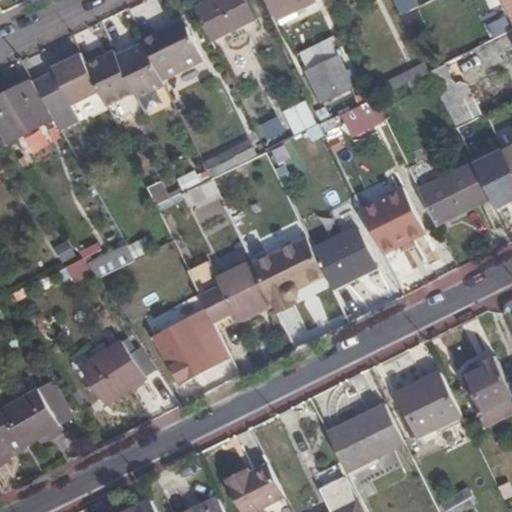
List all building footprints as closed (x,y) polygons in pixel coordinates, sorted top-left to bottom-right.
[(211,40),(266,14),(258,0),(214,0),(196,9),(211,40)] [(268,0),(276,14),(292,7),(295,12),(315,2),(314,0),(268,0)] [(394,0),(399,9),(411,4),(409,0),(394,0)] [(511,0),(501,0),(511,20),(511,0)] [(328,23),(335,19),(328,4),(320,8),(328,23)] [(162,42),(189,28),(185,20),(158,34),(162,42)] [(144,40),(164,81),(205,61),(189,28),(162,42),(158,34),(144,40)] [(144,40),(117,54),(136,94),(139,100),(167,87),(164,81),(144,40)] [(102,92),(109,107),(136,94),(117,54),(89,67),(102,92)] [(89,67),(83,55),(55,69),(73,107),(102,92),(89,67)] [(340,57),(309,73),(325,103),(355,88),(340,57)] [(406,83),(428,72),(424,63),(381,84),(386,93),(406,83)] [(445,64),(430,72),(458,128),(472,121),(473,121),(445,64)] [(435,86),(428,72),(406,83),(413,97),(435,86)] [(34,81),(0,97),(0,130),(9,144),(57,121),(34,81)] [(356,138),(386,121),(373,98),(343,115),(356,138)] [(296,133),(318,123),(308,100),(286,110),(296,133)] [(286,129),(279,115),(261,124),(268,139),(286,129)] [(331,139),(345,134),(339,117),(325,123),(331,139)] [(472,121),(458,128),(473,158),(487,151),(472,121)] [(83,126),(69,134),(79,151),(93,144),(83,126)] [(300,162),(290,141),(266,153),(276,173),(300,162)] [(209,165),(216,178),(234,169),(253,159),(247,147),(209,165)] [(511,159),(506,147),(475,162),(493,198),(499,208),(511,201),(511,159)] [(473,158),(418,186),(437,225),(493,198),(475,162),(473,158)] [(216,178),(212,180),(217,190),(239,179),(234,169),(216,178)] [(193,177),(198,187),(212,180),(207,170),(193,177)] [(171,198),(162,180),(148,186),(157,204),(171,198)] [(198,187),(191,190),(199,207),(220,197),(217,190),(212,180),(198,187)] [(425,205),(420,194),(412,198),(417,209),(425,205)] [(387,246),(420,229),(413,215),(413,216),(407,206),(390,215),(387,209),(373,216),(387,246)] [(275,308),(278,313),(298,303),(296,299),(299,288),(326,274),(315,251),(302,225),(247,252),(252,261),(269,295),(272,301),(275,308)] [(315,251),(326,274),(334,291),(379,269),(359,230),(315,251)] [(130,247),(90,267),(95,274),(98,278),(137,259),(130,247)] [(90,267),(85,258),(67,267),(75,283),(95,274),(90,267)] [(190,272),(221,334),(275,308),(272,301),(269,295),(252,261),(216,278),(209,263),(190,272)] [(146,382),(129,344),(82,366),(100,404),(146,382)] [(158,369),(196,350),(194,344),(178,352),(173,347),(151,358),(158,369)] [(158,369),(171,389),(218,366),(207,344),(196,350),(158,369)] [(511,417),(511,392),(498,363),(468,377),(485,412),(482,413),(489,428),(511,417)] [(417,438),(462,415),(442,374),(397,396),(417,438)] [(57,382),(40,392),(60,427),(76,417),(57,382)] [(40,392),(7,412),(27,446),(44,436),(47,441),(64,432),(60,427),(40,392)] [(352,475),(408,446),(388,406),(332,434),(352,475)] [(7,412),(0,415),(0,468),(12,462),(9,456),(27,446),(7,412)] [(287,495),(271,463),(232,483),(246,511),(262,511),(273,506),(271,503),(287,495)] [(362,511),(346,478),(322,490),(332,511),(362,511)] [(443,503),(448,511),(466,511),(475,507),(480,504),(471,487),(443,503)] [(158,511),(152,499),(126,511),(158,511)] [(227,511),(221,499),(195,511),(227,511)]
